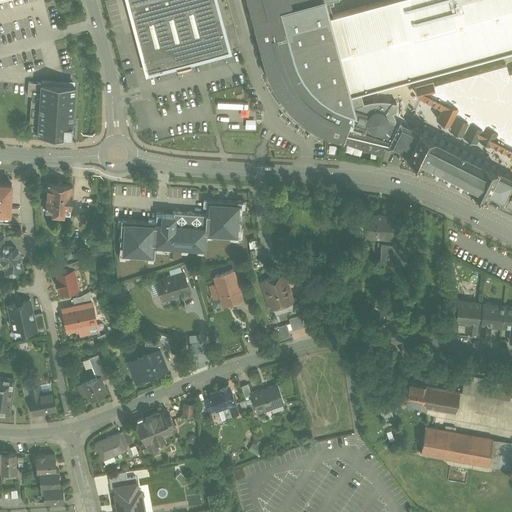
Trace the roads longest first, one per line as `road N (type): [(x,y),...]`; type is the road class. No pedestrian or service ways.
road 1 (residential): [(511,352),(392,334),(319,340),(70,429)]
road 2 (tertiary): [(118,154),(399,184),(511,233)]
road 3 (residential): [(118,154),(91,0)]
